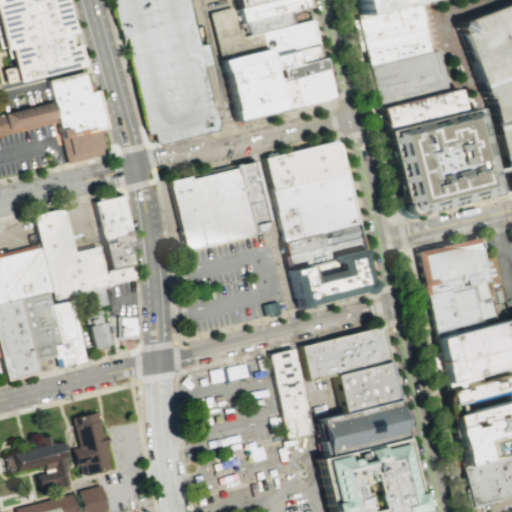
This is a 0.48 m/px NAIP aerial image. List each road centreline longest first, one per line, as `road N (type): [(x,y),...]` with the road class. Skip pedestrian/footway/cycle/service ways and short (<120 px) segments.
road 1 (tertiary): [(156,361),(396,304)]
road 2 (tertiary): [(353,115),(135,168)]
road 3 (tertiary): [(156,361),(155,282),(135,168)]
road 4 (tertiary): [(135,168),(88,0)]
road 5 (tertiary): [(0,401),(156,361)]
road 6 (tertiary): [(444,511),(409,364)]
road 7 (tertiary): [(172,511),(156,361)]
road 8 (tertiary): [(135,168),(0,201)]
road 9 (tertiary): [(381,242),(511,209)]
road 10 (tertiary): [(381,242),(353,115)]
